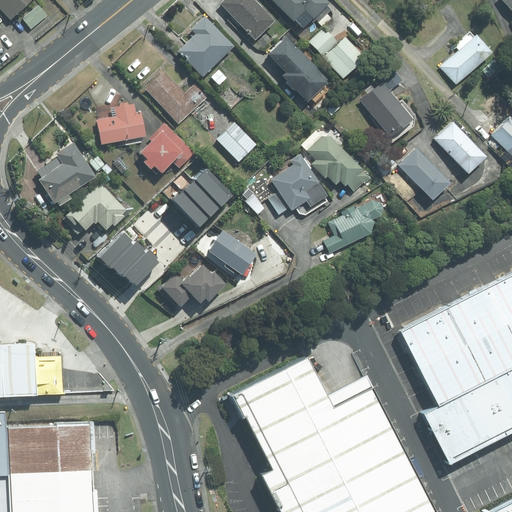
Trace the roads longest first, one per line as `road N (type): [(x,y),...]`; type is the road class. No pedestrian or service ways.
road 1 (secondary): [(16,238),(136,366),(184,511)]
road 2 (unclassified): [(354,314),(452,511)]
road 3 (unclassified): [(511,236),(354,314)]
